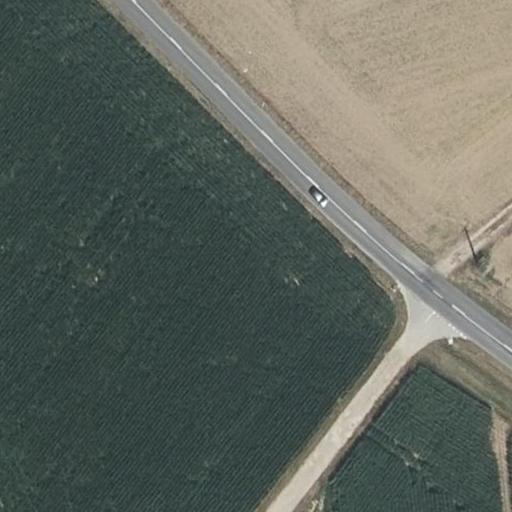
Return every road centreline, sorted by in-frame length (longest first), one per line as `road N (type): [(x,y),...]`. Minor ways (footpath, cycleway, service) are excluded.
road 1 (tertiary): [(138,0),(445,305),(511,354)]
road 2 (track): [(286,511),(445,305)]
